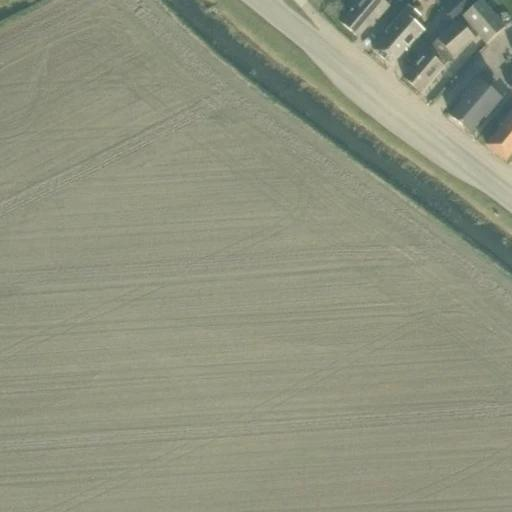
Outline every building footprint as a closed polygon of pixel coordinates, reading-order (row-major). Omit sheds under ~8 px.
[(354,0),(347,8),(350,11),(340,23),(357,38),(368,25),(371,28),(389,8),(381,0),(380,0),(354,0)] [(474,4),(471,0),(447,0),(450,3),(440,13),(450,25),(474,4)] [(473,41),(477,38),(485,46),(504,29),(480,2),(461,19),(452,27),(425,53),(403,79),(420,94),(444,70),(439,65),(447,57),(449,59),(466,42),(470,38),(473,41)] [(385,33),(386,35),(372,52),(390,67),(404,50),(407,52),(424,33),(414,24),(420,17),(408,6),(385,33)] [(449,117),(469,133),(483,116),(484,118),(500,99),(489,90),(494,85),(482,75),(477,80),(461,99),(463,100),(449,117)] [(511,76),(503,85),(511,94),(511,76)] [(485,147),(504,162),(511,153),(511,112),(499,127),(501,128),(485,147)]
